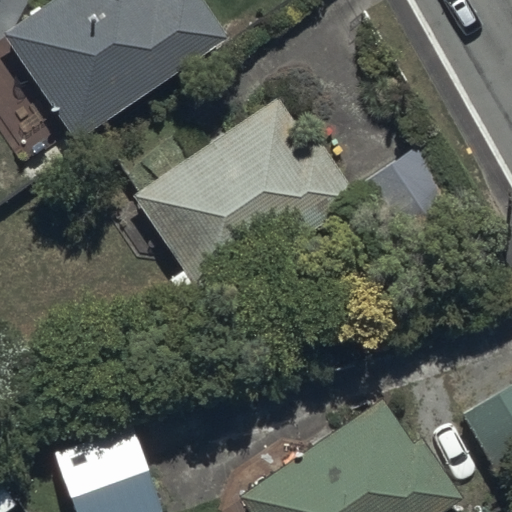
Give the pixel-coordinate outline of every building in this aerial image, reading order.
[(33,0),(0,23),(77,133),(230,26),(211,0),(33,0)] [(275,89),(130,187),(208,301),(361,196),(316,130),(307,136),(275,89)] [(421,133),(357,177),(394,232),(459,188),(421,133)] [(511,373),(459,407),(505,479),(511,474),(511,373)] [(383,388),(239,485),(256,511),(423,511),(461,487),(422,428),(413,434),(383,388)] [(166,511),(128,417),(30,457),(46,495),(69,486),(80,511),(166,511)]
